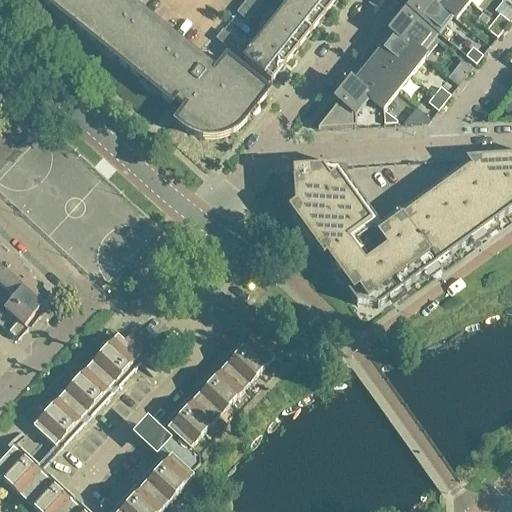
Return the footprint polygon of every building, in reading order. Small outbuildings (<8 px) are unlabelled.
[(39,0),(54,11),(58,6),(77,22),(73,27),(97,46),(101,41),(120,56),(116,61),(140,81),(144,75),(163,91),(159,96),(172,106),(175,102),(179,105),(185,111),(174,124),(182,130),(188,134),(194,137),(201,139),(208,140),(215,140),(222,138),(228,136),(234,133),(240,128),(245,123),(250,117),(245,113),(252,105),(257,109),(269,93),(226,59),(202,89),(199,86),(209,73),(118,0),(39,0)] [(253,14),(260,6),(252,0),(248,0),(244,6),(253,14)] [(311,33),(324,16),(304,0),(291,0),(283,10),(311,33)] [(337,0),(304,0),(324,16),(337,0)] [(456,21),(429,0),(416,0),(408,11),(438,36),(452,19),(456,22),(456,21)] [(470,4),(464,0),(429,0),(456,21),(470,4)] [(247,21),(253,14),(244,6),(238,14),(247,21)] [(311,33),(283,10),(270,27),(298,49),(311,33)] [(438,44),(404,16),(390,34),(424,61),(438,44)] [(503,32),(510,24),(499,16),(493,23),(503,32)] [(497,40),(503,32),(493,23),(487,31),(497,40)] [(298,49),(270,27),(256,43),(285,66),(298,49)] [(226,47),(233,39),(223,32),(217,39),(226,47)] [(411,78),(424,61),(390,34),(389,34),(393,37),(380,53),(411,78)] [(285,66),(256,43),(243,60),(271,83),(285,66)] [(476,66),(483,58),(472,49),(465,58),(476,66)] [(397,95),(411,78),(380,53),(367,70),(397,95)] [(465,79),(472,71),(462,62),(455,71),(465,79)] [(384,112),(397,95),(367,70),(354,86),(350,83),(349,84),(384,112)] [(383,112),(384,112),(349,84),(335,102),(339,105),(317,132),(356,130),(355,118),(369,101),(383,112)] [(445,105),(451,97),(441,89),(434,97),(445,105)] [(438,113),(445,105),(434,97),(428,105),(438,113)] [(431,122),(417,110),(410,118),(411,126),(422,126),(423,127),(426,126),(427,126),(431,122)] [(384,113),(384,126),(397,125),(397,123),(384,112),(384,113)] [(377,310),(511,211),(511,158),(465,161),(470,168),(378,234),(338,178),(347,171),(347,169),(292,173),(293,192),(294,207),(288,212),(356,306),(358,305),(376,308),(377,310)] [(0,278),(16,261),(0,246),(0,278)] [(5,310),(35,279),(16,261),(0,278),(0,285),(14,298),(4,309),(5,310)] [(17,342),(28,331),(25,328),(41,311),(50,300),(32,283),(35,279),(5,310),(19,323),(8,334),(17,342)] [(276,345),(257,328),(244,316),(236,325),(232,329),(244,340),(270,365),(274,361),(275,360),(268,354),(276,345)] [(164,364),(132,335),(124,343),(117,337),(113,342),(140,367),(153,379),(158,374),(156,373),(164,364)] [(270,365),(244,340),(228,357),(254,382),(270,365)] [(140,367),(113,342),(97,360),(124,385),(140,367)] [(254,382),(228,357),(212,374),(239,399),(254,382)] [(124,385),(97,360),(81,377),(108,402),(124,385)] [(239,399),(212,374),(196,391),(223,416),(239,399)] [(108,402),(81,377),(65,395),(92,419),(108,402)] [(223,416),(196,391),(180,408),(207,433),(223,416)] [(92,419),(65,395),(50,412),(76,436),(92,419)] [(207,433),(180,408),(163,427),(175,438),(191,451),(207,433)] [(76,436),(50,412),(33,430),(60,454),(76,436)] [(199,458),(191,451),(175,438),(163,427),(155,435),(162,442),(154,451),(153,450),(152,451),(155,453),(158,450),(166,457),(190,477),(200,467),(199,458)] [(0,480),(7,487),(32,461),(16,446),(24,437),(20,433),(5,450),(9,454),(0,463),(0,480)] [(190,477),(166,457),(153,471),(180,496),(194,481),(190,477)] [(22,501),(47,475),(32,461),(7,487),(22,501)] [(180,496),(153,471),(139,487),(166,511),(180,496)] [(33,511),(40,511),(62,489),(47,475),(22,501),(33,511)] [(165,511),(166,511),(139,487),(125,502),(136,511),(165,511)] [(68,511),(77,503),(62,489),(40,511),(68,511)] [(136,511),(125,502),(115,511),(136,511)] [(87,511),(77,503),(68,511),(87,511)]
